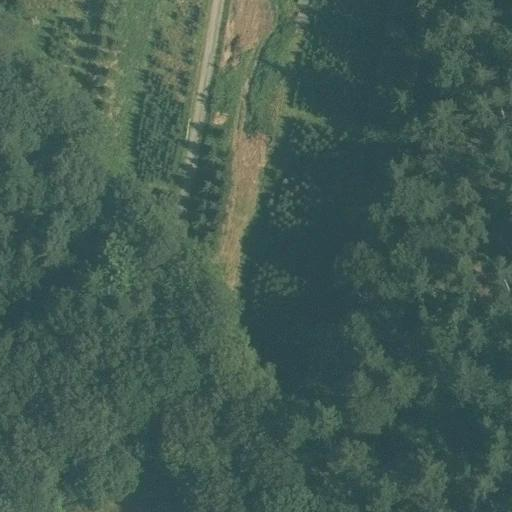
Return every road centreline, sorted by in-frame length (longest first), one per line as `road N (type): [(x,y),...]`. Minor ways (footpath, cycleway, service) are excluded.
road 1 (tertiary): [(263,511),(131,266),(0,94)]
road 2 (track): [(0,487),(201,390)]
road 3 (unknown): [(348,310),(369,398),(370,444),(410,511)]
